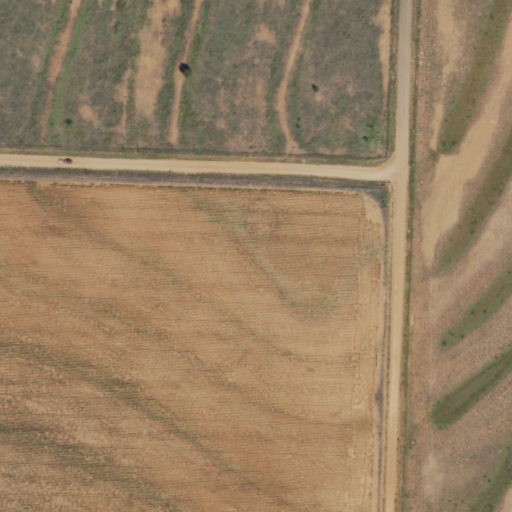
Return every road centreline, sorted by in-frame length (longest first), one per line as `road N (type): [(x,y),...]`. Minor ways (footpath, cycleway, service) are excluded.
road 1 (residential): [(389,511),(408,0)]
road 2 (residential): [(0,155),(402,165)]
road 3 (residential): [(124,0),(94,159)]
